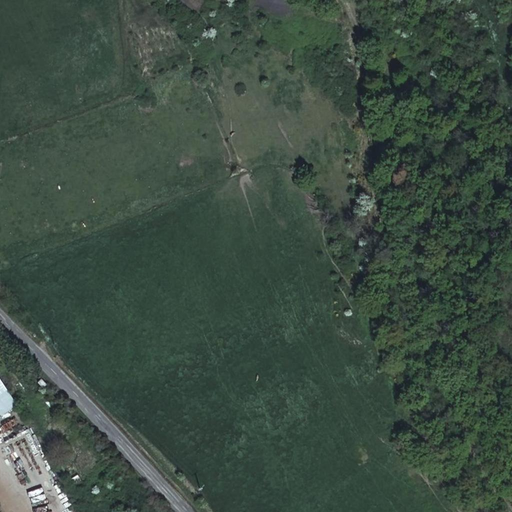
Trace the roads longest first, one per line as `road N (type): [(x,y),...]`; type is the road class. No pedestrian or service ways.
road 1 (track): [(511,496),(448,356),(413,245),(402,130),(340,0)]
road 2 (tertiary): [(0,316),(186,511)]
